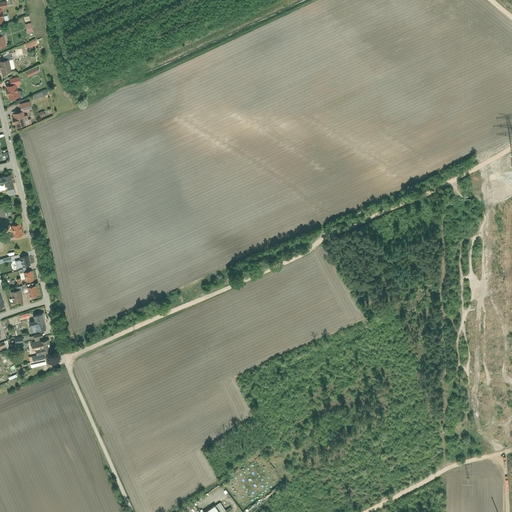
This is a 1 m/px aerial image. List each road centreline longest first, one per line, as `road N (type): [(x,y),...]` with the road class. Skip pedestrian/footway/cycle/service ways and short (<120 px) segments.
road 1 (track): [(64,363),(511,153)]
road 2 (residential): [(47,300),(61,357),(126,511)]
road 3 (residential): [(14,163),(47,300)]
